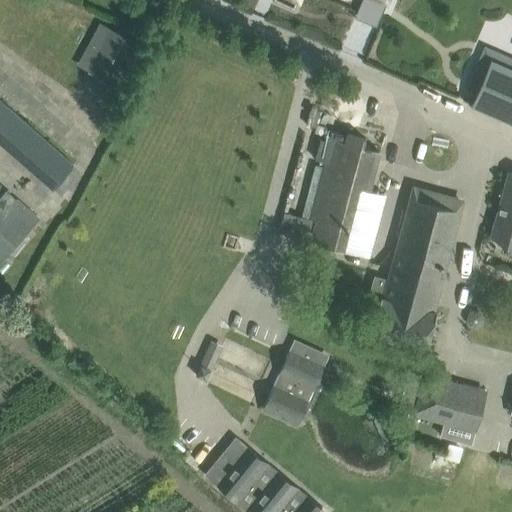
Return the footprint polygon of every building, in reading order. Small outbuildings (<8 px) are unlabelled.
[(256,0),(253,8),(273,16),(277,6),(293,12),(288,23),(308,31),(321,0),(256,0)] [(113,28),(88,72),(113,86),(138,42),(113,28)] [(511,68),(493,61),(474,103),(504,116),(511,119),(511,68)] [(0,100),(0,142),(52,188),(73,164),(0,100)] [(330,137),(309,218),(316,220),(310,244),(351,255),(367,195),(379,150),(330,137)] [(511,172),(509,171),(493,226),(511,231),(511,172)] [(0,261),(38,218),(0,185),(0,261)] [(370,333),(425,348),(435,311),(433,310),(463,200),(462,200),(460,209),(425,200),(428,191),(412,186),(383,296),(380,296),(370,333)] [(289,349),(278,373),(307,386),(318,363),(289,349)] [(413,414),(474,431),(486,389),(425,372),(413,414)] [(273,384),(262,408),(291,421),(302,397),(273,384)] [(215,462),(205,473),(237,500),(264,467),(243,451),(226,472),(215,462)] [(273,475),(247,507),(252,511),(276,511),(293,491),(273,475)] [(318,511),(303,500),(292,511),(318,511)]
